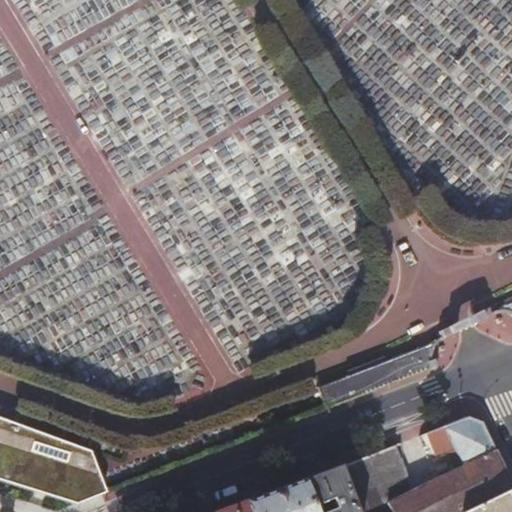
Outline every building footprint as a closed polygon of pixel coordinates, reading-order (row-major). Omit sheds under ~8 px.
[(511,302),(498,309),(499,313),(501,313),(506,315),(510,318),(511,320),(511,302)] [(492,314),(492,313),(489,308),(460,321),(435,333),(438,338),(438,340),(463,328),(492,314)] [(435,341),(438,338),(432,340),(424,345),(403,353),(316,388),(325,408),(428,368),(428,370),(436,366),(434,359),(430,361),(430,356),(430,352),(431,349),(432,344),(435,341)] [(463,511),(502,493),(511,489),(480,425),(465,418),(422,434),(432,455),(445,449),(454,469),(406,492),(400,476),(345,497),(350,511),(463,511)] [(87,452),(0,420),(0,480),(75,504),(103,492),(87,452)] [(337,476),(345,497),(400,476),(390,446),(334,468),(337,476)] [(350,511),(345,497),(337,476),(334,468),(297,482),(308,511),(350,511)] [(308,511),(297,482),(268,493),(240,504),(243,511),(308,511)] [(511,511),(502,493),(463,511),(511,511)]
